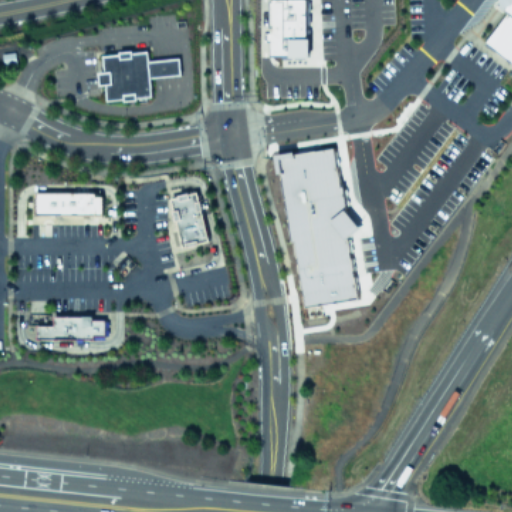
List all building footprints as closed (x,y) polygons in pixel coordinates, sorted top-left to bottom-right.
[(266,0),(266,53),(305,54),(305,0),(266,0)] [(500,0),(511,0),(511,60),(486,40),(507,13),(504,10),(508,4),(503,7),(500,0)] [(102,54),(119,52),(119,50),(132,49),(132,51),(147,49),(148,60),(163,58),(179,57),(181,73),(165,74),(150,76),(152,95),(137,96),(137,98),(124,99),(123,98),(106,100),(105,82),(98,83),(97,71),(103,70),(102,54)] [(1,53),(15,50),(17,60),(3,63),(1,53)] [(304,305),(359,296),(335,147),(280,156),(304,305)] [(169,196),(197,189),(210,238),(183,245),(169,196)] [(33,190),(96,191),(95,195),(102,195),(102,213),(33,212),(33,190)] [(35,337),(36,323),(53,323),(53,315),(93,315),(93,318),(107,318),(106,335),(93,335),(93,338),(35,337)]
